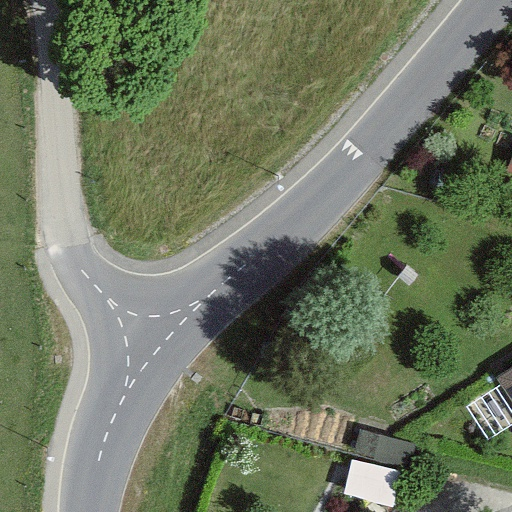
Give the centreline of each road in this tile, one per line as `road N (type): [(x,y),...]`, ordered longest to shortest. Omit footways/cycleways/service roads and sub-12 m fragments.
road 1 (tertiary): [(489,0),(322,191),(146,344)]
road 2 (unclassified): [(47,0),(65,173),(87,281),(146,344)]
road 3 (tertiary): [(146,344),(101,454),(91,511)]
